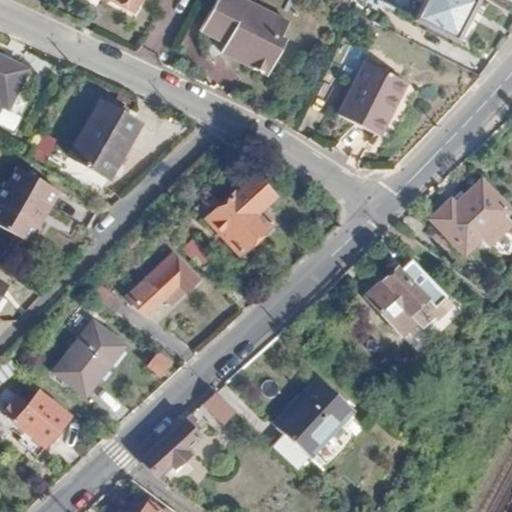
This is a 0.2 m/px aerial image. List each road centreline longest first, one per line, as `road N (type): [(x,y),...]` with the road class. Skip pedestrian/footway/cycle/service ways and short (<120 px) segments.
road 1 (tertiary): [(382,207),(56,511)]
road 2 (residential): [(222,111),(0,9)]
road 3 (residential): [(90,255),(222,111)]
road 4 (tertiary): [(511,71),(382,207)]
road 5 (residential): [(382,207),(222,111)]
